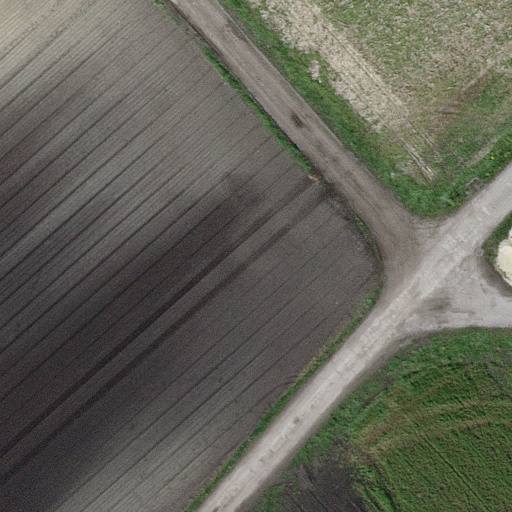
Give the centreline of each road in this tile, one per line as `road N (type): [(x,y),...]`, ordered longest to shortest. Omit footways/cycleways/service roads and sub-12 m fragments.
road 1 (track): [(187,0),(438,277)]
road 2 (track): [(220,511),(438,277)]
